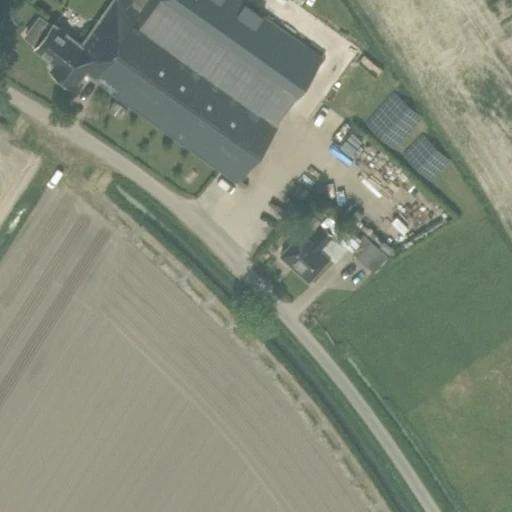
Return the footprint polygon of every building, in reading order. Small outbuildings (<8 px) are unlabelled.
[(40,14),(25,35),(36,43),(34,46),(55,61),(51,67),(75,84),(86,68),(112,86),(110,89),(120,96),(235,179),(322,56),(242,0),(112,0),(81,44),(40,14)] [(127,106),(115,98),(108,107),(121,115),(127,106)] [(335,261),(355,238),(331,216),(310,239),(301,231),(280,254),(309,279),(328,256),(335,261)] [(357,255),(371,240),(363,233),(349,248),(357,255)] [(388,255),(380,248),(366,263),(373,270),(388,255)]
